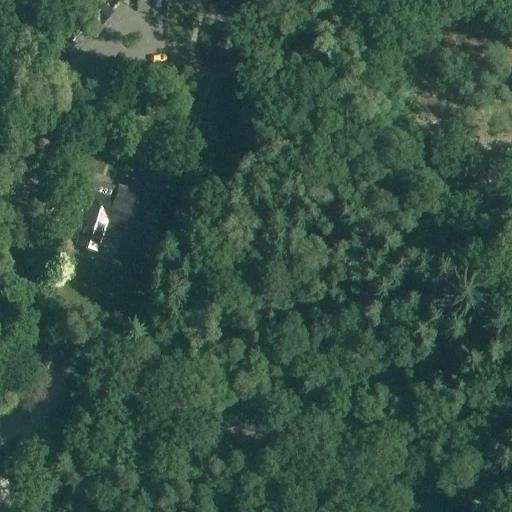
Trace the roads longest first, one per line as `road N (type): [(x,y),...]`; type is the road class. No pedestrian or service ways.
road 1 (tertiary): [(511,508),(65,369)]
road 2 (unclassified): [(65,369),(3,489)]
